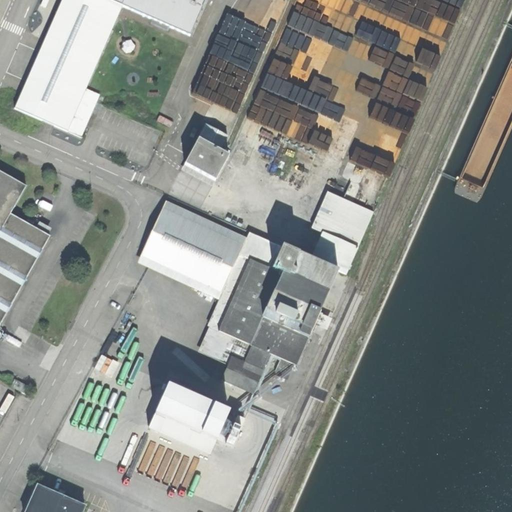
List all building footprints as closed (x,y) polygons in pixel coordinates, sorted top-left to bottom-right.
[(122,6),(107,0),(62,0),(14,109),(67,132),(85,90),(122,6)] [(107,0),(122,6),(156,21),(155,24),(164,27),(165,25),(190,36),(206,0),(205,0),(107,0)] [(85,90),(67,132),(81,138),(99,96),(85,90)] [(206,125),(184,165),(215,182),(229,156),(220,151),(227,137),(206,125)] [(0,324),(50,237),(10,215),(26,187),(0,172),(0,324)] [(322,233),(357,248),(373,213),(328,193),(312,228),(322,233)] [(222,298),(250,236),(170,199),(142,261),(222,298)] [(271,270),(282,246),(251,233),(250,236),(222,298),(211,324),(219,327),(250,260),(271,270)] [(310,259),(337,271),(346,274),(357,248),(322,233),(310,259)] [(295,365),(337,271),(310,259),(282,246),(271,270),(250,260),(219,327),(210,348),(232,358),(262,370),(267,359),(279,364),(275,374),(286,379),(293,364),(295,365)] [(262,370),(232,358),(226,371),(225,370),(221,381),(231,385),(232,384),(252,393),(253,394),(263,371),(262,370)] [(14,379),(10,386),(25,395),(30,387),(14,379)] [(228,413),(167,386),(148,429),(209,456),(228,413)] [(232,447),(240,428),(241,429),(244,420),(236,417),(233,425),(233,426),(225,444),(232,447)] [(37,486),(26,511),(82,511),(84,507),(37,486)]
